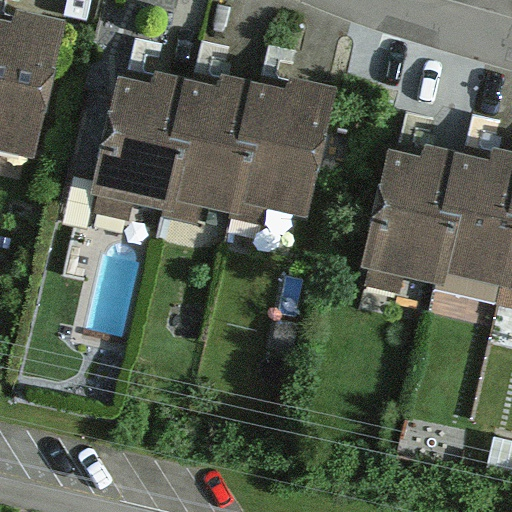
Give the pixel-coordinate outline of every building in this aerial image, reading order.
[(10,41),(0,76),(0,125),(53,141),(81,39),(16,20),(10,41)] [(0,76),(10,41),(0,38),(0,76)] [(275,93),(252,175),(318,193),(346,91),(281,73),(275,93)] [(202,94),(133,75),(107,170),(175,189),(179,175),(202,94)] [(275,93),(207,75),(202,94),(179,175),(247,194),(252,175),(275,93)] [(511,254),(511,175),(465,162),(460,182),(437,263),(504,282),(510,262),(511,254)] [(460,182),(391,163),(364,257),(433,277),(437,263),(460,182)]
